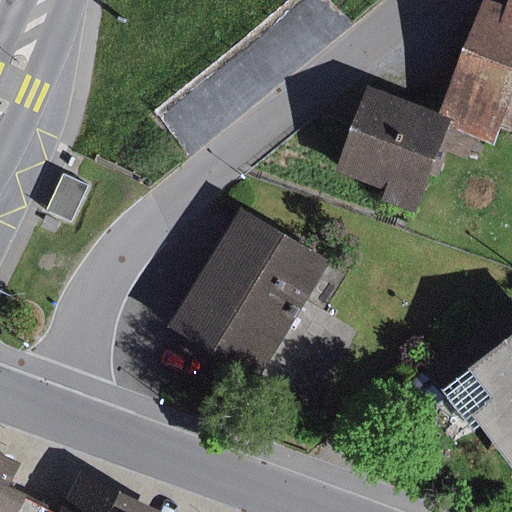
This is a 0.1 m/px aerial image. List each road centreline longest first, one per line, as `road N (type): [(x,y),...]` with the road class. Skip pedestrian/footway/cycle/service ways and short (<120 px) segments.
road 1 (residential): [(54,416),(97,298),(147,223),(422,0)]
road 2 (residential): [(54,416),(324,511)]
